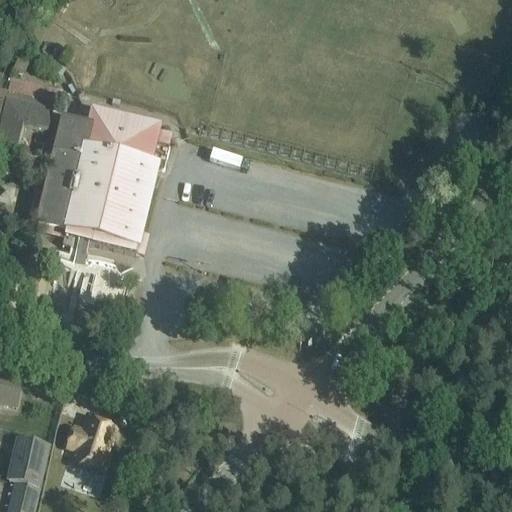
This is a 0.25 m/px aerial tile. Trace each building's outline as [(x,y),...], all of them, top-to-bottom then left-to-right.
[(0,101),(0,148),(18,154),(25,131),(47,136),(53,113),(56,114),(58,106),(8,93),(6,102),(0,101)] [(89,131),(62,125),(54,157),(46,193),(37,227),(36,234),(63,241),(64,241),(77,244),(75,253),(70,272),(67,284),(78,287),(85,256),(88,247),(92,248),(93,248),(135,258),(135,257),(137,251),(138,247),(146,248),(148,238),(140,237),(141,235),(156,172),(163,173),(169,151),(158,148),(154,147),(157,134),(92,118),(89,131)] [(0,407),(15,410),(21,382),(0,377),(0,407)] [(102,477),(116,433),(86,423),(82,434),(73,431),(66,452),(76,455),(72,467),(102,477)] [(34,511),(49,451),(17,444),(8,485),(14,486),(8,511),(34,511)]
